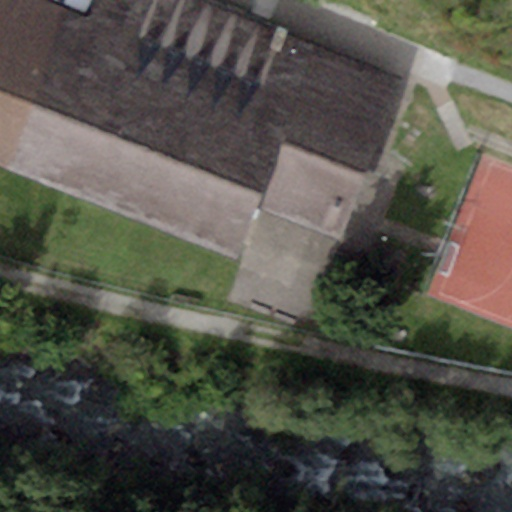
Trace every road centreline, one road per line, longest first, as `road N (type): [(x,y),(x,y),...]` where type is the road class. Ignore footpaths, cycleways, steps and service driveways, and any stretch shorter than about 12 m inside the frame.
road 1 (track): [(511,389),(280,344),(0,273)]
road 2 (track): [(286,0),(511,92)]
